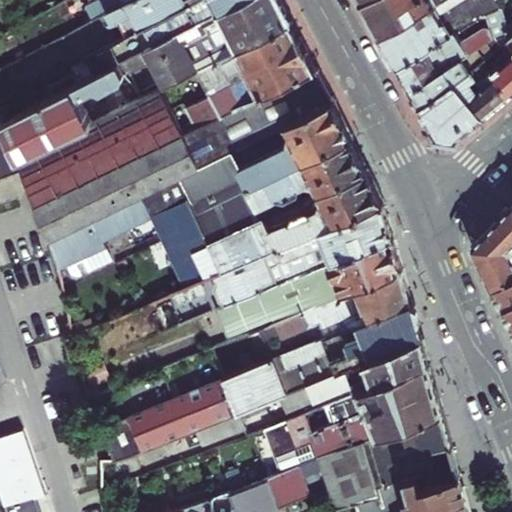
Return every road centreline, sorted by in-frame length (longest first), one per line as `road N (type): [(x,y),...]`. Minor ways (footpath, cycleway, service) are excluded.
road 1 (primary): [(426,217),(382,117),(315,0)]
road 2 (secondary): [(511,423),(426,217)]
road 3 (residential): [(69,511),(0,313)]
